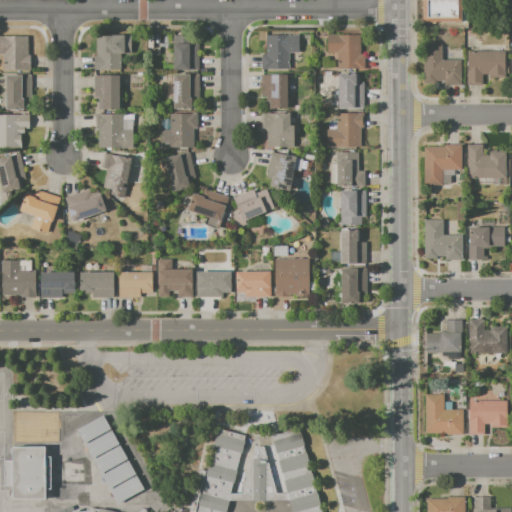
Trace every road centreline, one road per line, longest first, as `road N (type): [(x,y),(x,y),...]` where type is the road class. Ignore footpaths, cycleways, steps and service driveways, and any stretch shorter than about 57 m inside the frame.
road 1 (residential): [(397,329),(0,332)]
road 2 (residential): [(396,10),(0,11)]
road 3 (tertiary): [(397,116),(398,511)]
road 4 (residential): [(231,10),(231,158)]
road 5 (residential): [(61,11),(63,157)]
